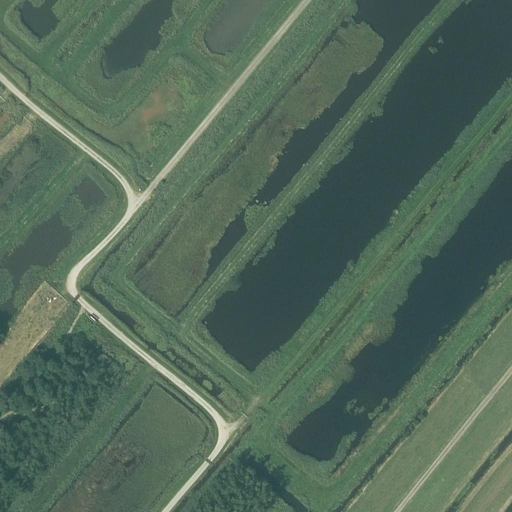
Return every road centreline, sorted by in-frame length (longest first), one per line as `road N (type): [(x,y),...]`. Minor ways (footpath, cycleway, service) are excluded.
road 1 (track): [(86,304),(73,275),(125,221),(133,208),(128,189),(0,76)]
road 2 (track): [(165,511),(223,442),(224,430),(86,304)]
road 3 (track): [(307,0),(133,208)]
